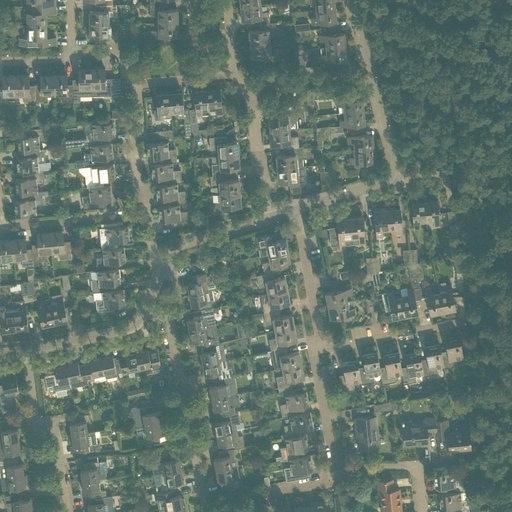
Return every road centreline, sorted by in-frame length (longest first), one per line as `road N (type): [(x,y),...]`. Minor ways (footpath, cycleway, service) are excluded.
road 1 (residential): [(207,511),(168,327),(144,312)]
road 2 (residential): [(63,511),(54,435),(33,417),(24,350)]
road 3 (residential): [(312,350),(464,322)]
road 4 (residential): [(0,226),(147,213)]
road 5 (residential): [(312,350),(318,331),(294,209)]
road 6 (residential): [(268,218),(253,108),(241,86)]
road 7 (residential): [(241,86),(372,75)]
road 8 (track): [(511,55),(392,0)]
road 9 (residential): [(147,213),(137,184),(136,84)]
road 10 (residential): [(24,350),(129,329),(144,312)]
road 11 (residential): [(421,511),(414,465),(334,471)]
road 12 (residential): [(334,471),(312,350)]
